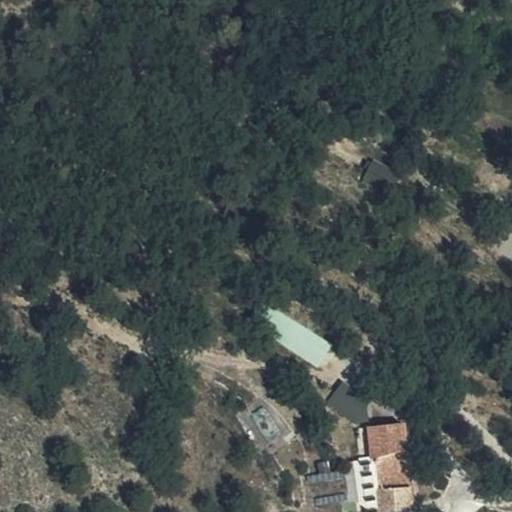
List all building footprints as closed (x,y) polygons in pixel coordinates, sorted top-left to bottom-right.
[(362,418),(372,398),(342,382),(331,402),(362,418)] [(415,433),(443,433),(443,418),(415,423),(415,433)] [(401,442),(414,442),(415,433),(415,423),(401,424),(401,442)] [(414,442),(415,458),(444,457),(443,433),(415,433),(414,442)] [(415,458),(414,482),(444,481),(444,457),(415,458)]
